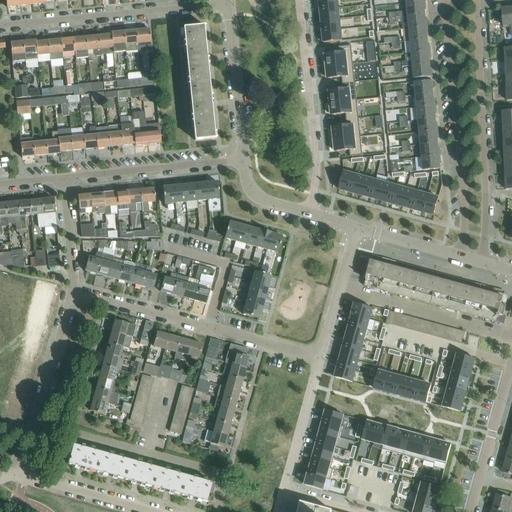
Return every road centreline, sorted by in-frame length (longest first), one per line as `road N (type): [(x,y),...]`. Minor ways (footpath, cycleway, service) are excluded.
road 1 (residential): [(481,262),(476,0)]
road 2 (residential): [(444,0),(464,192),(459,256)]
road 3 (residential): [(320,358),(72,290)]
road 4 (residential): [(218,511),(226,474),(38,422)]
road 5 (residential): [(0,25),(228,2)]
road 6 (residential): [(308,213),(316,171),(301,0)]
road 7 (residential): [(243,159),(63,177)]
road 8 (residential): [(511,335),(340,287)]
road 9 (residential): [(279,511),(320,358)]
road 10 (residential): [(243,159),(228,2)]
road 11 (residential): [(470,511),(511,360)]
road 12 (residential): [(38,422),(72,290)]
road 13 (residential): [(148,511),(23,478)]
